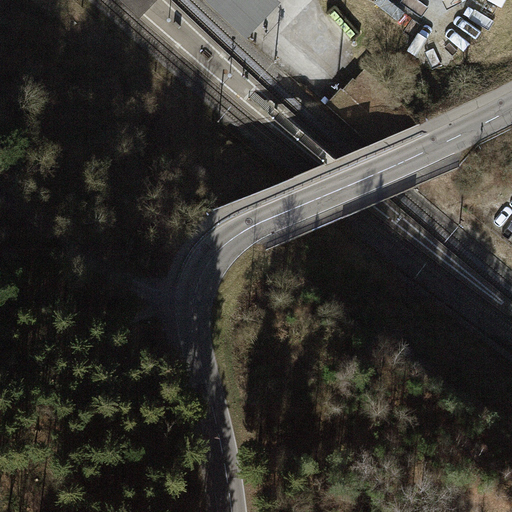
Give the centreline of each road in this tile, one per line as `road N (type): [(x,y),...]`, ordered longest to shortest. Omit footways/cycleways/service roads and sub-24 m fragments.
road 1 (tertiary): [(511,110),(237,236),(217,254),(200,281),(194,335),(231,511)]
road 2 (track): [(194,309),(93,262),(0,195)]
